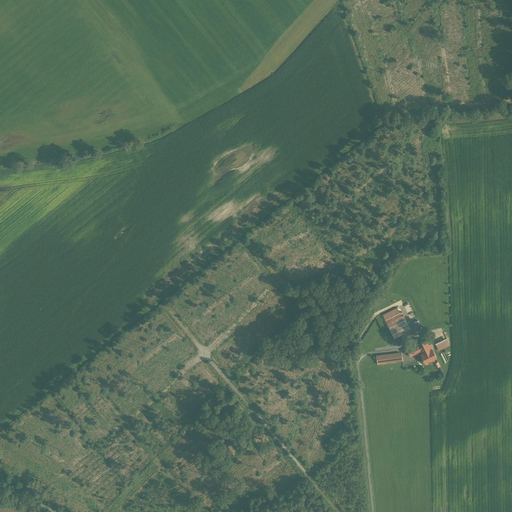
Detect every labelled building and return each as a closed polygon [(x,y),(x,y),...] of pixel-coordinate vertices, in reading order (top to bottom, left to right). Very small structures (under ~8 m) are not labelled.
[(383,314),(390,328),(406,320),(403,315),(401,316),(400,314),(402,313),(402,311),(399,313),(397,308),(383,314)] [(410,329),(406,320),(390,328),(394,337),(410,329)] [(450,344),(447,338),(435,343),(438,350),(450,344)] [(406,349),(410,356),(420,351),(421,354),(425,362),(428,361),(429,363),(434,360),(433,359),(436,357),(432,348),(427,339),(406,349)] [(399,352),(376,355),(377,364),(402,361),(401,352),(400,352),(399,352)]
